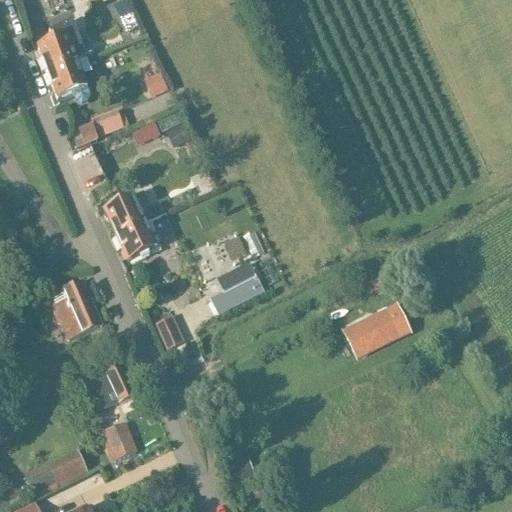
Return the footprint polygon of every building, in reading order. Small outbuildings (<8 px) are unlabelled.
[(126,7),(116,13),(130,38),(139,33),(126,7)] [(84,61),(70,25),(64,27),(54,33),(57,42),(36,50),(46,76),(76,65),(76,64),(84,61)] [(46,76),(56,102),(73,96),(76,106),(78,107),(79,108),(82,108),(85,108),(87,107),(89,104),(89,102),(89,100),(76,65),(46,76)] [(160,76),(143,84),(151,101),(168,93),(160,76)] [(96,142),(128,130),(123,116),(77,133),(81,142),(73,145),(76,152),(97,144),(96,142)] [(168,137),(174,152),(176,151),(189,145),(183,130),(168,137)] [(189,145),(176,151),(182,163),(195,157),(189,145)] [(144,228),(132,200),(102,213),(114,241),(144,228)] [(156,256),(144,228),(114,241),(126,269),(156,256)] [(225,248),(234,265),(247,259),(239,241),(225,248)] [(221,295),(207,302),(215,318),(231,310),(262,294),(255,279),(248,266),(217,282),(215,283),(221,295)] [(102,330),(83,286),(49,300),(56,316),(53,317),(58,328),(61,327),(68,344),(102,330)] [(357,354),(399,330),(390,315),(348,340),(357,354)] [(165,354),(184,345),(172,319),(153,328),(165,354)] [(136,399),(122,369),(92,383),(100,401),(96,402),(100,410),(104,408),(106,413),(136,399)] [(113,413),(102,417),(108,433),(119,429),(113,413)] [(108,433),(99,437),(100,440),(110,466),(136,456),(125,426),(119,429),(108,433)] [(255,484),(241,449),(229,453),(236,471),(225,476),(232,491),(242,487),(243,489),(255,484)] [(24,478),(35,500),(89,474),(78,451),(24,478)]
